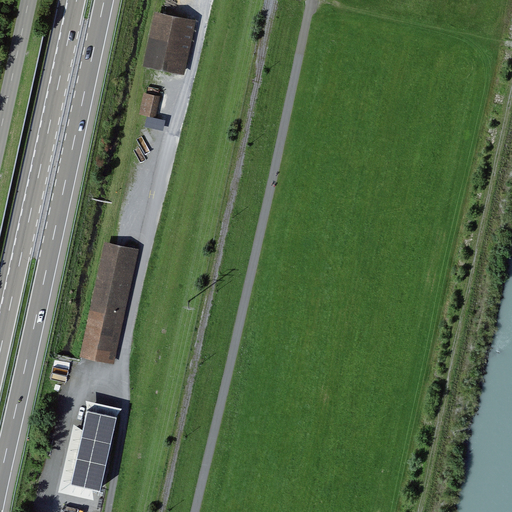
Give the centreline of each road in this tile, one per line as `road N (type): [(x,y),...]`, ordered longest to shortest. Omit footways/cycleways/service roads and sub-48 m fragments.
road 1 (track): [(196,511),(311,0)]
road 2 (motorway): [(0,482),(106,0)]
road 3 (motorway): [(76,0),(0,347)]
road 4 (track): [(478,168),(499,41),(311,0)]
road 5 (motorway): [(62,0),(0,284)]
road 6 (tertiary): [(0,134),(28,0)]
